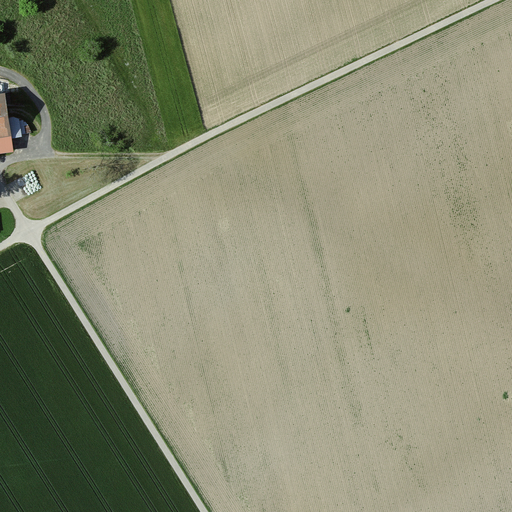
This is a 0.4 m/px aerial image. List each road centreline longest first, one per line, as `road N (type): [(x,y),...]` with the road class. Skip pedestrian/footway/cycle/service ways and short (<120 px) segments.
road 1 (track): [(28,228),(496,0)]
road 2 (track): [(28,228),(204,511)]
